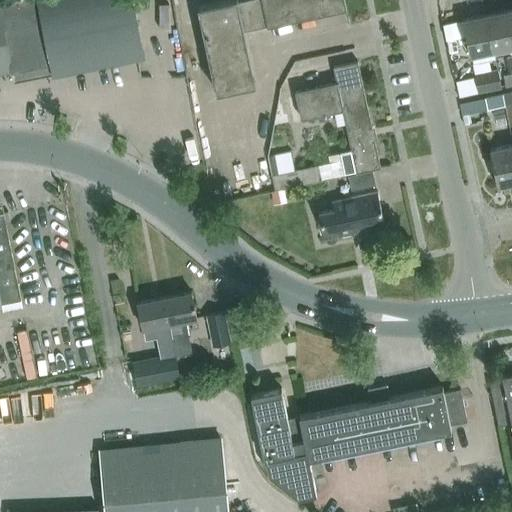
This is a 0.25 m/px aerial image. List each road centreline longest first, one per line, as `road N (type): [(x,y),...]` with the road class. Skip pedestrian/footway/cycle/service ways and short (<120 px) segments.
road 1 (tertiary): [(476,318),(375,320),(336,311),(65,154),(0,145)]
road 2 (residential): [(465,240),(413,0)]
